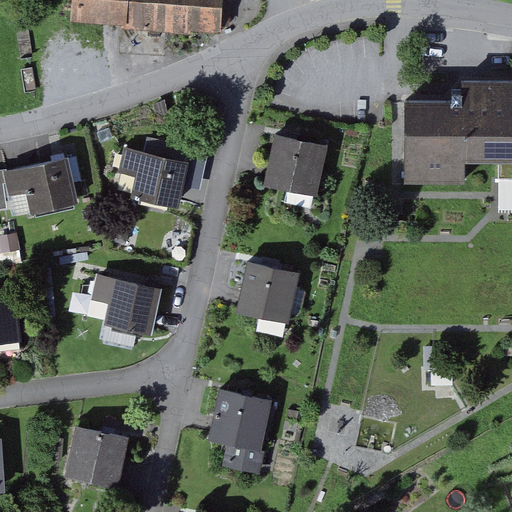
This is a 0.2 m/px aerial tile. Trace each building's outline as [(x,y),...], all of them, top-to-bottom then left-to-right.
[(77,0),(76,26),(225,34),(226,0),(77,0)] [(511,83),(464,83),(464,101),(406,101),(406,183),(471,184),(471,163),(498,163),(497,196),(497,210),(511,210),(511,83)] [(268,183),(318,195),(330,144),(280,132),(268,183)] [(180,199),(189,157),(126,144),(117,186),(180,199)] [(67,152),(2,166),(12,211),(77,197),(67,152)] [(235,310),(283,321),(294,270),(246,260),(235,310)] [(156,333),(165,290),(100,275),(90,318),(156,333)] [(20,291),(0,293),(0,344),(25,342),(20,291)] [(223,466),(257,472),(271,398),(220,388),(210,440),(227,443),(223,466)] [(81,430),(69,483),(120,494),(132,441),(81,430)]
